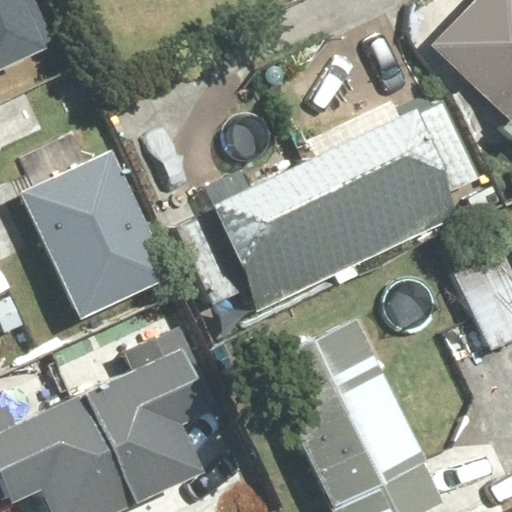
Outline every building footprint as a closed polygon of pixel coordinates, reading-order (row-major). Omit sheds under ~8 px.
[(0,0),(0,50),(36,34),(20,0),(0,0)] [(511,0),(456,0),(423,37),(511,116),(511,0)] [(434,96),(208,199),(254,299),(480,195),(434,96)] [(120,163),(27,202),(76,317),(169,279),(120,163)] [(511,253),(509,248),(448,276),(483,351),(511,338),(511,253)] [(0,311),(0,332),(8,329),(0,311)] [(415,511),(452,494),(372,333),(273,381),(337,511),(415,511)] [(179,353),(0,423),(0,511),(86,511),(221,459),(179,353)]
